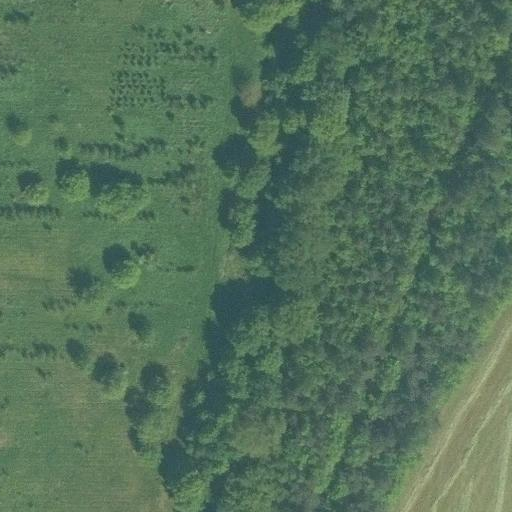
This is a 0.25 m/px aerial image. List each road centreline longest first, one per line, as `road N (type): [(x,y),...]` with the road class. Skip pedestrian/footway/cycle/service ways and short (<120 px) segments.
road 1 (track): [(174,511),(170,470),(207,370),(220,296),(251,75),(249,0)]
road 2 (track): [(511,30),(318,511)]
